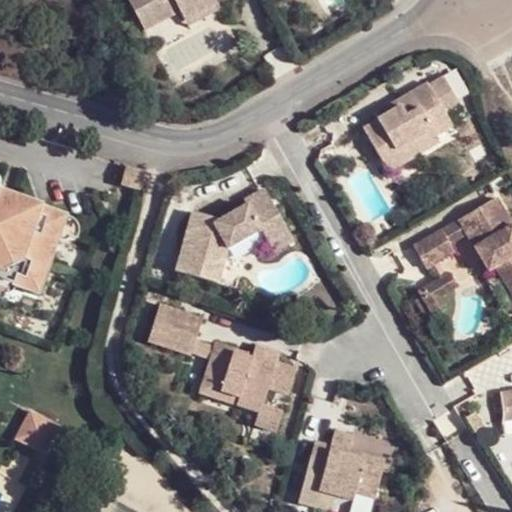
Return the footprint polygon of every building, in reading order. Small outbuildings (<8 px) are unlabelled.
[(203,0),(146,0),(154,14),(180,0),(190,0),(194,6),(203,0)] [(201,17),(217,7),(212,0),(203,0),(194,6),(201,17)] [(439,93),(453,88),(441,66),(426,72),(439,93)] [(426,72),(394,92),(398,101),(377,113),(361,122),(364,126),(414,101),(439,93),(426,72)] [(460,101),(453,88),(439,93),(447,105),(460,101)] [(398,101),(394,92),(371,106),(377,113),(398,101)] [(447,109),(457,123),(458,122),(447,105),(439,93),(414,101),(364,126),(379,151),(396,141),(399,145),(447,109)] [(443,133),(457,123),(447,109),(399,145),(403,155),(407,152),(423,142),(428,152),(447,140),(443,133)] [(379,151),(382,157),(399,145),(396,141),(379,151)] [(412,162),(428,152),(423,142),(407,152),(412,162)] [(399,145),(382,157),(393,174),(412,162),(407,152),(403,155),(399,145)] [(139,192),(145,173),(124,165),(117,187),(139,192)] [(291,232),(263,180),(240,193),(243,199),(238,201),(250,224),(255,221),(268,245),(291,232)] [(67,208),(0,183),(0,182),(0,274),(37,288),(46,265),(67,208)] [(511,282),(511,212),(503,196),(464,219),(471,233),(486,259),(502,251),(508,263),(502,267),(511,282)] [(219,215),(209,211),(198,208),(194,221),(180,265),(195,270),(201,253),(222,259),(229,235),(250,224),(238,201),(223,208),(221,208),(219,215)] [(209,211),(211,205),(200,201),(198,208),(209,211)] [(453,243),(471,233),(464,219),(446,229),(453,243)] [(453,243),(446,229),(418,245),(430,266),(434,263),(442,258),(456,250),(453,243)] [(493,271),(502,267),(508,263),(502,251),(486,259),(493,271)] [(201,253),(195,270),(216,277),(222,259),(201,253)] [(448,269),(442,258),(434,263),(440,273),(448,269)] [(448,269),(440,273),(423,284),(438,311),(453,303),(447,293),(463,283),(453,266),(448,269)] [(181,360),(183,357),(187,343),(194,322),(153,308),(140,347),(181,360)] [(207,365),(211,351),(187,343),(183,357),(207,365)] [(250,344),(246,356),(243,364),(227,359),(229,351),(214,346),(213,352),(211,351),(207,365),(202,380),(219,386),(217,394),(237,400),(233,411),(257,418),(254,426),(273,433),(280,413),(258,406),(263,390),(283,397),(293,368),(272,361),(275,352),(250,344)] [(243,364),(246,356),(229,351),(227,359),(243,364)] [(219,386),(202,380),(197,397),(214,403),(217,394),(219,386)] [(217,394),(214,403),(233,411),(237,400),(217,394)] [(39,450),(53,419),(25,406),(12,437),(39,450)] [(390,448),(365,443),(363,452),(348,450),(349,440),(350,426),(331,422),(328,440),(324,479),(322,490),(360,497),(362,488),(383,490),(390,448)] [(324,479),(328,440),(314,437),(308,475),(324,479)] [(363,452),(365,443),(349,440),(348,450),(363,452)]
